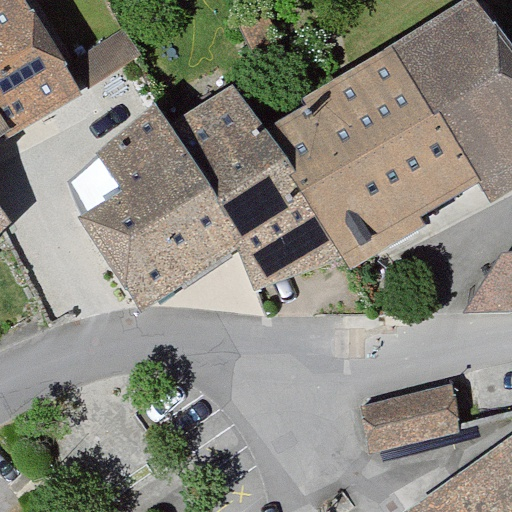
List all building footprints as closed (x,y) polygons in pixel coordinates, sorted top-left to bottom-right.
[(0,0),(0,248),(27,223),(0,167),(0,150),(92,99),(141,61),(122,38),(83,62),(39,0),(0,0)] [(97,217),(158,315),(255,255),(277,325),(496,181),(509,201),(511,199),(511,17),(500,0),(470,0),(284,122),(246,91),(184,129),(172,111),(107,151),(134,194),(97,217)] [(511,254),(511,255),(470,317),(511,314),(511,254)] [(367,412),(377,462),(472,443),(462,394),(367,412)] [(511,511),(511,451),(426,511),(511,511)]
